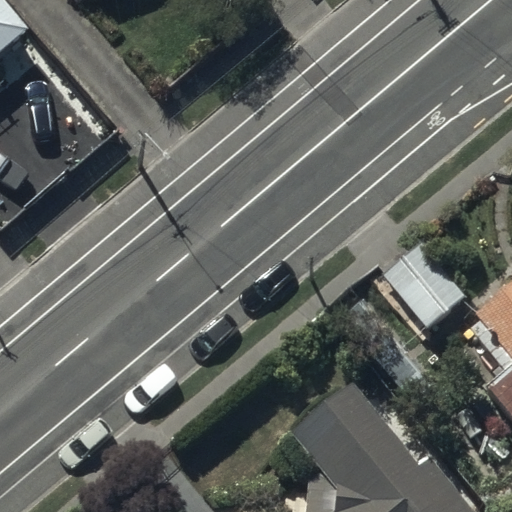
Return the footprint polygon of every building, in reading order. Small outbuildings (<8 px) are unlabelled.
[(0,62),(21,46),(0,20),(0,62)] [(418,254),(379,287),(424,340),(463,308),(418,254)] [(511,294),(470,329),(511,380),(511,383),(486,405),(511,437),(511,285),(508,289),(511,294)] [(337,328),(409,412),(432,393),(360,309),(337,328)] [(347,401),(286,451),(306,474),(301,511),(460,511),(426,470),(414,481),(347,401)]
